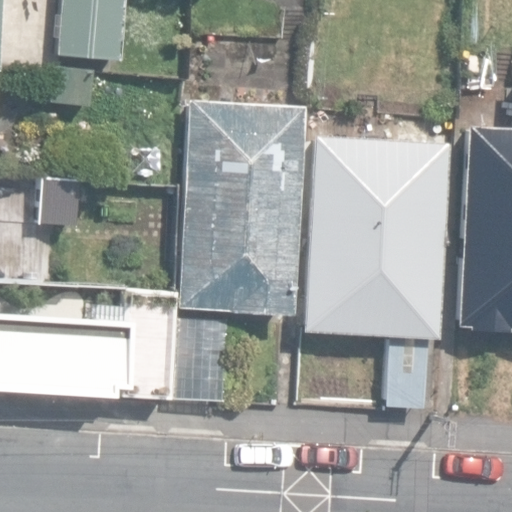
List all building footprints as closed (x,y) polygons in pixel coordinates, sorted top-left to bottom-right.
[(58,0),(54,53),(114,58),(118,0),(58,0)] [(44,101),(82,105),(86,69),(46,65),(44,101)] [(221,309),(285,313),(285,311),(297,105),(182,98),(170,305),(221,307),(221,309)] [(381,405),(418,406),(422,335),(430,335),(441,141),(356,135),(357,115),(320,114),(318,135),(309,134),(298,329),(385,333),(381,405)] [(511,117),(511,126),(462,125),(451,322),(462,323),(462,327),(502,330),(502,326),(511,325),(511,117)] [(32,221),(91,226),(94,177),(34,173),(32,221)] [(0,277),(37,279),(38,259),(0,258),(0,277)] [(117,394),(165,397),(170,318),(166,318),(165,290),(118,289),(118,317),(118,355),(117,368),(117,394)] [(169,397),(218,399),(224,315),(174,311),(169,397)] [(26,389),(116,395),(117,355),(29,349),(26,389)]
